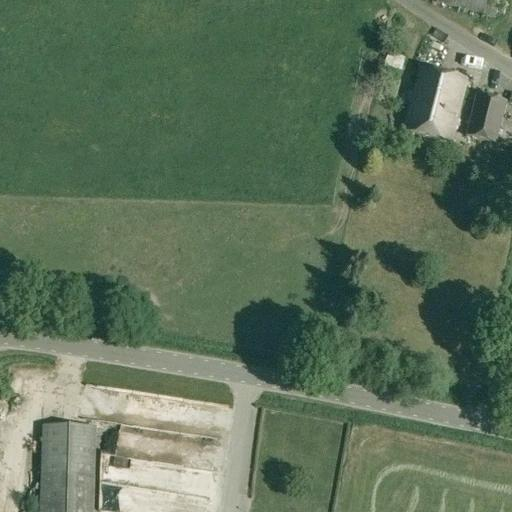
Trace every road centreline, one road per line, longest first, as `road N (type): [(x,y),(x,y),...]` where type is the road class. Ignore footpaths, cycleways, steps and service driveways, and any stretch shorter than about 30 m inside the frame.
road 1 (tertiary): [(511,433),(255,380)]
road 2 (tertiary): [(255,380),(73,350)]
road 3 (residential): [(73,350),(27,430),(8,511)]
road 4 (residential): [(255,380),(232,511)]
